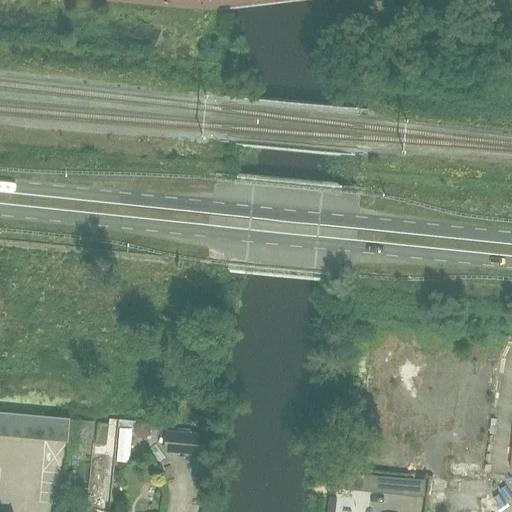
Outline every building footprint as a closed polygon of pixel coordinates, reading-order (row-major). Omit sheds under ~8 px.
[(0,436),(10,438),(13,413),(1,412),(0,422),(0,436)] [(22,439),(24,414),(13,413),(10,438),(22,439)] [(33,440),(36,415),(24,414),(22,439),(33,440)] [(45,441),(47,417),(36,415),(33,440),(45,441)] [(56,442),(59,418),(47,417),(45,441),(56,442)] [(68,443),(70,419),(59,418),(56,442),(67,443),(68,443)] [(68,443),(67,443),(67,453),(90,455),(94,422),(70,419),(68,443)] [(95,444),(106,445),(108,424),(98,423),(95,444)] [(136,461),(134,427),(122,428),(123,462),(136,461)] [(206,456),(207,434),(165,431),(163,453),(206,456)] [(490,511),(494,459),(453,456),(452,480),(435,479),(434,501),(449,502),(448,511),(490,511)] [(403,477),(384,476),(383,494),(402,495),(403,477)]
